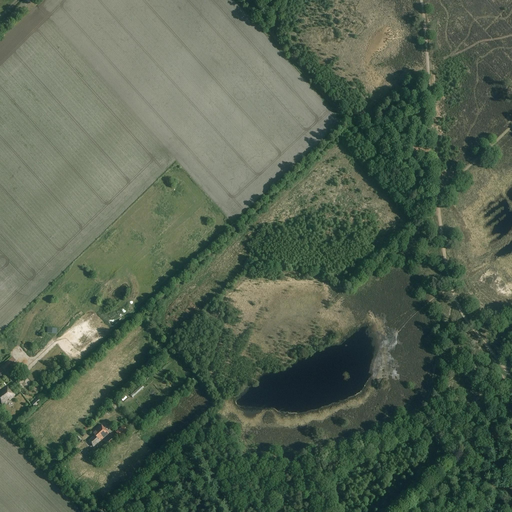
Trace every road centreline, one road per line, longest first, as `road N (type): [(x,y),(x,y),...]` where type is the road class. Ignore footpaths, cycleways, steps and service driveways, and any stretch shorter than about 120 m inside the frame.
road 1 (track): [(247,0),(438,214)]
road 2 (track): [(438,214),(420,0)]
road 3 (track): [(114,511),(193,441),(227,511)]
road 4 (track): [(404,511),(511,410)]
road 5 (unclassified): [(90,511),(0,420)]
